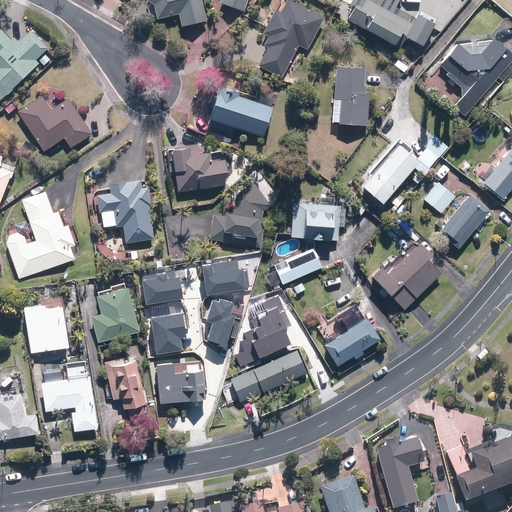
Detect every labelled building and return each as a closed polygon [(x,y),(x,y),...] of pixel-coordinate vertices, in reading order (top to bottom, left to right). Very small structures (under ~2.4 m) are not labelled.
[(149,0),(156,4),(159,18),(181,14),(183,26),(208,21),(203,0),(149,0)] [(221,0),(221,2),(245,11),(249,0),(221,0)] [(260,65),(283,77),(300,45),(308,49),(326,16),(294,0),(288,0),(282,11),(277,8),(264,33),(269,36),(265,44),(269,47),(260,65)] [(370,0),(359,0),(349,19),(401,48),(406,38),(423,47),(435,26),(417,16),(413,23),(370,0)] [(0,100),(40,63),(37,59),(50,47),(32,29),(19,40),(15,36),(12,39),(3,29),(0,32),(0,100)] [(454,106),(466,116),(498,77),(503,82),(511,71),(511,51),(495,38),(483,52),(472,53),(459,42),(438,66),(462,86),(463,96),(454,106)] [(339,64),(334,122),(369,125),(371,92),(365,91),(367,66),(339,64)] [(223,85),(209,125),(228,131),(231,124),(264,136),(274,107),(240,95),(242,91),(223,85)] [(43,95),(19,111),(45,151),(65,138),(72,147),(93,133),(70,97),(52,109),(43,95)] [(172,147),(179,191),(227,184),(226,179),(230,172),(228,158),(214,160),(213,150),(200,152),(199,143),(172,147)] [(364,185),(385,202),(420,160),(400,143),(364,185)] [(511,147),(484,181),(505,198),(511,189),(511,147)] [(0,203),(1,204),(14,170),(1,165),(6,154),(0,152),(0,203)] [(127,242),(155,238),(151,204),(154,204),(151,185),(144,186),(143,178),(111,182),(113,191),(99,193),(101,212),(115,210),(117,226),(125,225),(127,242)] [(254,181),(238,193),(234,212),(227,211),(226,215),(215,213),(211,238),(261,247),(265,222),(263,222),(265,210),(271,205),(267,199),(267,198),(266,198),(254,181)] [(438,181),(424,198),(442,213),(456,196),(438,181)] [(7,242),(20,278),(76,259),(72,247),(77,245),(70,223),(66,225),(61,210),(55,212),(47,190),(23,199),(38,239),(29,242),(26,235),(19,231),(11,234),(7,242)] [(460,248),(492,209),(471,192),(439,232),(460,248)] [(341,205),(295,202),(293,236),(339,239),(341,205)] [(373,275),(406,309),(444,273),(429,258),(434,252),(422,239),(389,270),(383,265),(373,275)] [(285,283),(324,266),(315,247),(277,263),(285,283)] [(99,341),(142,330),(131,285),(99,293),(104,312),(92,315),(99,341)] [(369,316),(326,343),(340,364),(382,338),(369,316)] [(31,353),(57,349),(54,326),(28,330),(31,353)] [(299,348),(232,377),(243,401),(309,372),(299,348)] [(126,356),(106,360),(114,399),(123,397),(126,407),(148,402),(138,359),(127,361),(126,356)] [(176,361),(159,362),(162,401),(208,398),(205,368),(177,371),(176,361)] [(43,381),(47,410),(77,406),(78,411),(73,412),(76,430),(100,427),(92,373),(43,381)] [(0,418),(0,438),(41,432),(38,412),(28,414),(24,391),(0,394),(0,408),(2,418),(0,418)] [(457,475),(466,500),(511,481),(511,434),(472,451),(478,467),(457,475)] [(377,447),(393,508),(419,501),(410,466),(425,462),(418,437),(402,441),(401,436),(386,440),(387,445),(377,447)] [(377,511),(374,504),(366,507),(355,474),(320,485),(329,511),(377,511)] [(439,511),(457,511),(453,492),(436,496),(439,511)] [(236,511),(234,500),(211,505),(212,511),(236,511)] [(265,511),(263,500),(243,505),(244,511),(306,511),(304,501),(279,507),(279,511),(265,511)]
